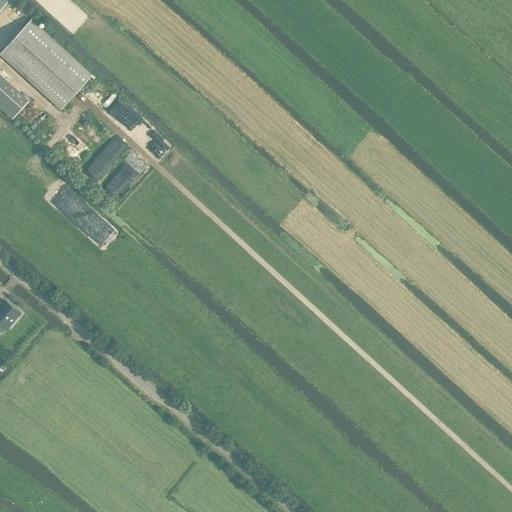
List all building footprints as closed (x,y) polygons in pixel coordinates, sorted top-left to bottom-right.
[(0,0),(0,9),(8,0),(0,0)] [(31,20),(1,53),(62,108),(92,75),(31,20)] [(0,73),(0,106),(13,118),(29,100),(0,73)] [(48,178),(1,134),(0,134),(0,171),(29,198),(48,178)] [(0,322),(7,328),(19,313),(3,300),(1,303),(0,302),(0,322)]
